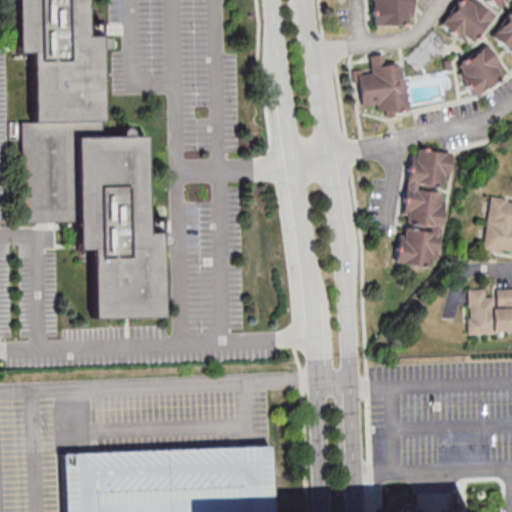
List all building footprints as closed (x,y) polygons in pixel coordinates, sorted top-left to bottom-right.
[(14,0),(88,0),(88,31),(102,31),(102,134),(143,134),(144,232),(157,232),(158,314),(95,314),(94,244),(80,244),(80,219),(21,219),(21,139),(11,139),(10,122),(31,121),(30,54),(15,54),(14,0)] [(411,0),(372,0),(372,25),(411,25),(411,0)] [(458,0),(440,23),(469,46),(493,15),(474,0),(458,0)] [(505,0),(486,0),(499,9),(505,0)] [(511,8),(491,38),(511,52),(511,50),(511,8)] [(453,64),(469,96),(504,78),(488,46),(453,64)] [(360,107),(376,105),(377,113),(408,110),(402,62),(386,64),(384,53),(368,56),(371,74),(357,75),(360,107)] [(393,262),(433,267),(442,186),(445,186),(449,152),(408,148),(400,224),(406,225),(405,232),(396,231),(393,262)] [(481,249),(511,253),(511,201),(487,198),(481,249)] [(511,332),(511,287),(490,288),(490,289),(465,289),(466,333),(511,332)] [(60,511),(58,451),(266,443),(269,511),(60,511)]
